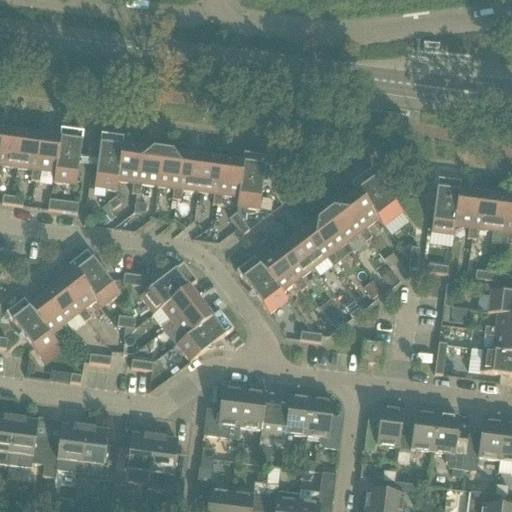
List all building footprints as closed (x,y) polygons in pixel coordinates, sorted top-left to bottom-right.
[(60,132),(59,141),(54,176),(53,186),(75,189),(83,135),(60,132)] [(2,134),(0,148),(0,179),(0,180),(2,169),(17,171),(21,136),(2,134)] [(34,184),(41,139),(21,136),(17,171),(31,173),(30,184),(34,184)] [(123,141),(100,137),(93,191),(116,194),(117,185),(122,150),(123,141)] [(41,139),(34,184),(39,185),(40,174),(54,176),(59,141),(41,139)] [(131,197),(135,198),(143,142),(139,141),(137,152),(122,150),(117,185),(132,187),(131,197)] [(135,198),(139,198),(141,188),(157,190),(162,155),(146,153),(147,143),(143,142),(135,198)] [(183,147),(179,147),(178,157),(162,155),(157,190),(173,192),(171,203),(175,203),(183,147)] [(175,203),(176,203),(180,204),(181,193),(197,195),(202,160),(186,158),(188,148),(183,147),(175,203)] [(197,195),(210,197),(213,198),(212,208),(216,208),(224,153),(219,152),(218,163),(202,160),(197,195)] [(216,208),(220,209),(222,199),(237,201),(242,166),(227,164),(228,153),(224,153),(216,208)] [(236,210),(259,213),(266,159),(243,156),(242,166),(237,201),(236,210)] [(356,194),(377,223),(383,230),(401,216),(368,173),(350,187),(356,194)] [(453,239),(454,230),(459,195),(460,185),(437,182),(430,236),(453,239)] [(368,243),(372,240),(365,232),(377,223),(356,194),(344,204),(337,195),(334,198),(368,243)] [(459,195),(454,230),(466,231),(464,242),(471,242),(477,197),(459,195)] [(492,235),(496,200),(477,197),(471,242),(475,243),(477,233),(492,235)] [(12,209),(13,200),(2,198),(1,207),(12,209)] [(345,247),(356,239),(358,237),(364,245),(368,243),(334,198),(330,201),(336,209),(324,219),(345,247)] [(23,201),(13,200),(12,209),(22,210),(23,201)] [(115,200),(107,207),(112,214),(121,207),(115,200)] [(509,248),(511,226),(511,201),(496,200),(492,235),(506,237),(505,247),(509,248)] [(57,215),(58,204),(48,203),(47,213),(57,215)] [(67,216),(68,205),(58,204),(57,215),(67,216)] [(77,217),(78,207),(68,205),(67,216),(77,217)] [(133,216),(144,217),(146,206),(134,205),(134,208),(133,216)] [(236,216),(229,222),(235,230),(242,225),(236,216)] [(301,223),(336,267),(339,265),(333,256),(345,247),(324,219),(311,229),(305,220),(301,223)] [(336,267),(301,223),(297,226),(304,234),(291,244),(313,272),(326,262),(332,270),(336,267)] [(249,233),(242,225),(235,230),(242,239),(249,233)] [(269,248),(303,292),(307,289),(300,281),(313,272),(291,244),(278,254),(272,245),(269,248)] [(303,292),(269,248),(265,250),(272,258),(259,268),(281,296),(293,287),(300,295),(303,292)] [(418,262),(419,252),(410,250),(409,261),(418,262)] [(74,276),(95,304),(101,311),(119,297),(86,254),(68,268),(74,276)] [(281,296),(259,268),(254,261),(236,274),(269,317),(287,304),(281,296)] [(416,273),(418,262),(409,261),(407,272),(416,273)] [(160,313),(188,291),(196,285),(182,267),(139,300),(153,318),(160,313)] [(427,267),(426,276),(436,277),(437,269),(427,267)] [(437,269),(436,277),(447,279),(448,270),(437,269)] [(485,284),(486,275),(475,274),(474,282),(485,284)] [(495,285),(497,276),(486,275),(485,284),(495,285)] [(74,276),(59,287),(87,324),(90,321),(84,313),(95,304),(74,276)] [(130,289),(132,278),(123,277),(122,288),(130,289)] [(141,279),(132,278),(130,289),(139,290),(141,279)] [(59,287),(44,298),(66,327),(77,318),(83,326),(87,324),(59,287)] [(454,290),(445,288),(444,299),(453,300),(454,290)] [(163,333),(199,305),(188,291),(160,313),(169,324),(161,330),(163,333)] [(511,296),(490,294),(487,316),(496,317),(511,319),(511,296)] [(51,338),(66,327),(44,298),(29,310),(51,338)] [(451,311),(453,300),(444,299),(443,310),(451,311)] [(38,359),(56,346),(51,338),(29,310),(23,303),(5,316),(38,359)] [(183,342),(211,321),(199,305),(163,333),(166,337),(174,331),(183,342)] [(442,311),(441,324),(450,326),(451,312),(442,311)] [(190,366),(232,333),(219,315),(211,321),(183,342),(176,348),(190,366)] [(511,338),(511,319),(496,317),(495,331),(484,330),(484,334),(511,338)] [(125,331),(127,320),(118,319),(117,330),(125,331)] [(135,322),(127,320),(125,331),(134,332),(135,322)] [(511,338),(484,334),(483,339),(494,340),(492,354),(511,357),(511,338)] [(309,345),(311,336),(300,335),(299,344),(309,345)] [(321,338),(311,336),(309,345),(320,347),(321,338)] [(243,347),(238,340),(229,346),(234,353),(243,347)] [(360,358),(359,368),(382,371),(385,347),(374,346),(362,344),(360,358)] [(445,358),(446,347),(438,346),(436,357),(445,358)] [(511,357),(492,354),(482,353),(479,376),(511,380),(511,357)] [(444,368),(445,358),(436,357),(435,367),(444,368)] [(99,368),(100,359),(89,358),(88,367),(99,368)] [(110,360),(100,359),(99,368),(109,369),(110,360)] [(141,374),(142,365),(131,363),(130,372),(141,374)] [(152,366),(142,365),(141,374),(151,375),(152,366)] [(442,379),(444,368),(435,367),(434,378),(442,379)] [(80,388),(81,379),(70,377),(69,386),(80,388)] [(226,430),(239,432),(243,395),(221,392),(218,416),(206,414),(203,439),(225,441),(226,430)] [(274,419),(277,400),(265,398),(243,395),(239,432),(261,435),(259,449),(270,450),(274,419)] [(270,450),(269,459),(275,460),(276,451),(281,451),(282,444),(292,445),(293,439),(306,440),(310,404),(288,401),(277,400),(274,419),(270,450)] [(330,426),(332,406),(310,404),(306,440),(318,442),(318,447),(322,452),(338,454),(341,427),(330,426)] [(398,452),(403,415),(380,412),(378,432),(366,431),(363,455),(375,456),(376,449),(398,452)] [(431,456),(436,419),(414,417),(409,453),(431,456)] [(436,419),(431,456),(443,458),(443,459),(448,470),(449,473),(463,474),(467,443),(456,442),(458,422),(436,419)] [(0,467),(8,469),(14,422),(0,420),(0,467)] [(37,425),(14,422),(8,469),(30,472),(30,467),(43,469),(46,446),(34,444),(37,425)] [(499,465),(503,428),(481,425),(479,445),(467,443),(463,474),(463,479),(473,480),(473,475),(475,475),(477,462),(499,465)] [(511,428),(503,428),(499,465),(511,466),(511,428)] [(43,469),(42,480),(55,482),(56,474),(78,477),(84,432),(61,429),(58,447),(46,446),(43,469)] [(107,435),(84,432),(78,477),(77,481),(112,486),(116,455),(104,454),(107,435)] [(147,493),(154,441),(131,438),(128,457),(116,455),(112,486),(125,488),(125,485),(147,488),(146,493),(147,493)] [(177,444),(154,441),(147,493),(148,491),(181,495),(181,498),(182,498),(186,465),(174,463),(177,444)] [(213,463),(214,453),(202,452),(201,462),(213,463)] [(398,456),(396,466),(408,467),(409,457),(398,456)] [(228,511),(230,497),(218,496),(219,492),(214,487),(210,487),(213,463),(201,462),(200,471),(198,471),(193,511),(194,511),(194,508),(207,510),(206,511),(228,511)] [(302,475),(314,476),(315,465),(303,464),(302,475)] [(387,485),(394,486),(395,475),(383,474),(382,484),(387,485)] [(331,511),(335,478),(322,477),(318,500),(312,502),(310,507),(298,506),(296,511),(331,511)] [(401,511),(403,499),(416,501),(418,489),(394,486),(387,485),(386,497),(366,494),(363,511),(401,511)] [(264,501),(266,488),(255,486),(254,486),(253,500),(264,501)] [(296,511),(298,506),(299,497),(277,495),(278,489),(266,488),(264,501),(262,511),(296,511)] [(507,490),(496,489),(494,498),(500,499),(506,500),(507,490)] [(511,511),(498,511),(500,499),(494,498),(469,495),(467,511),(511,511)] [(251,511),(253,500),(230,497),(228,511),(251,511)] [(91,500),(89,511),(108,511),(110,503),(91,500)]
